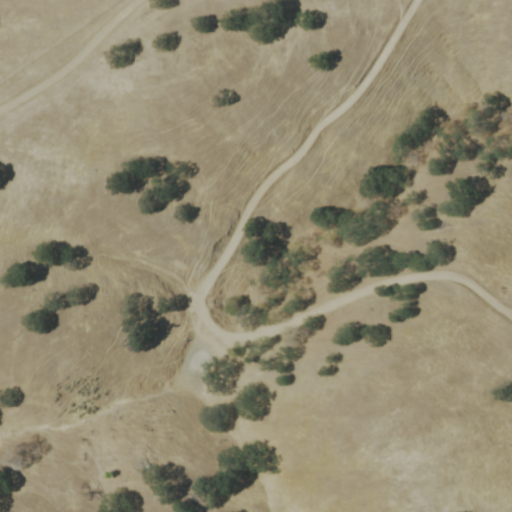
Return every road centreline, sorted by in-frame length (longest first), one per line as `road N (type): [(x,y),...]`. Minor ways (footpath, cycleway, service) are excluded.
road 1 (track): [(511,316),(457,276),(438,272),(387,281),(290,321),(225,337),(208,327),(198,306),(203,279),(259,185),(357,92),(416,0)]
road 2 (track): [(0,107),(61,73),(134,0)]
